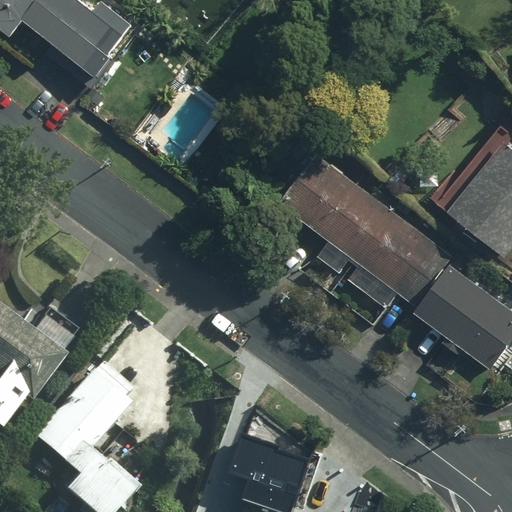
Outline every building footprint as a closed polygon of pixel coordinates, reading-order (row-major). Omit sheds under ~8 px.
[(0,0),(0,38),(6,43),(19,27),(85,83),(128,33),(98,8),(91,16),(71,0),(0,0)] [(511,247),(511,157),(500,149),(445,224),(500,264),(511,247)] [(444,259),(311,162),(277,208),(411,305),(444,259)] [(511,337),(511,322),(443,273),(411,317),(487,372),(511,337)] [(72,346),(0,293),(0,362),(39,391),(72,346)] [(122,511),(147,480),(100,444),(139,394),(99,362),(46,430),(87,462),(73,481),(113,511),(122,511)]
